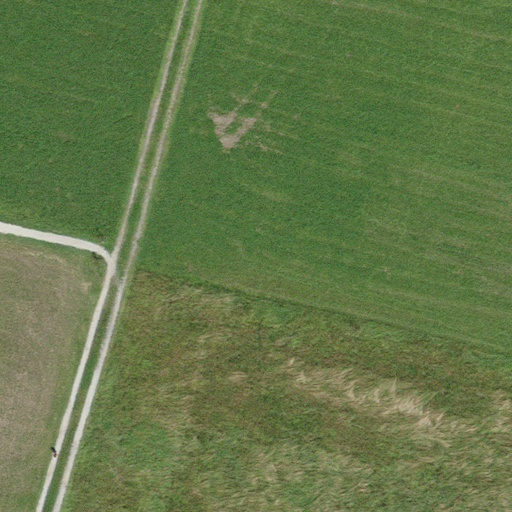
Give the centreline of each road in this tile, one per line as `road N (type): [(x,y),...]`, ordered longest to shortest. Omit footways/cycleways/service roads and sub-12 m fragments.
road 1 (track): [(122,250),(44,511)]
road 2 (track): [(194,0),(122,250)]
